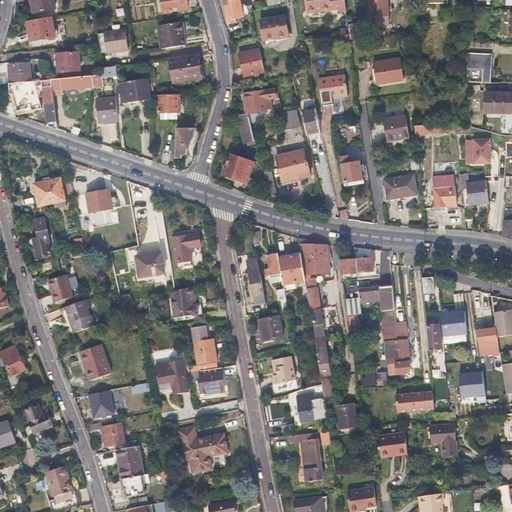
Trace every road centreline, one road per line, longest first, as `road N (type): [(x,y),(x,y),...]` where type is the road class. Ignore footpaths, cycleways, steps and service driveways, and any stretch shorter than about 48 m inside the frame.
road 1 (residential): [(100,511),(0,197)]
road 2 (residential): [(273,511),(219,213),(223,199)]
road 3 (tertiary): [(511,255),(352,234),(223,199)]
road 4 (tertiary): [(194,189),(0,123)]
road 5 (residential): [(206,0),(223,90),(194,189)]
